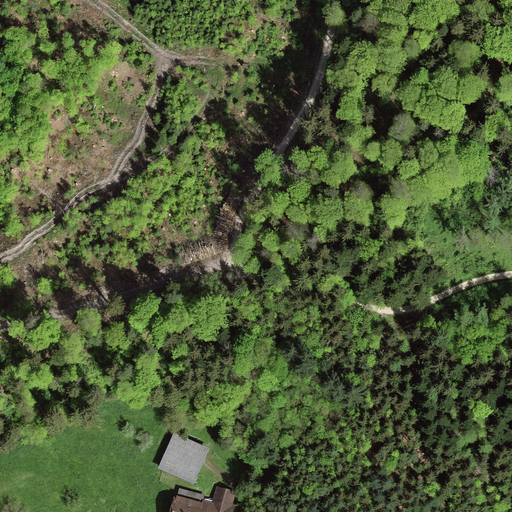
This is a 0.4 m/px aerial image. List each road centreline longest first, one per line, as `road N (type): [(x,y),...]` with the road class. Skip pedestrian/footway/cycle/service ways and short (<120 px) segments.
road 1 (track): [(511,274),(417,305),(366,310),(266,283),(234,262),(238,207),(279,159),(319,79),(336,0)]
road 2 (track): [(0,331),(234,262)]
